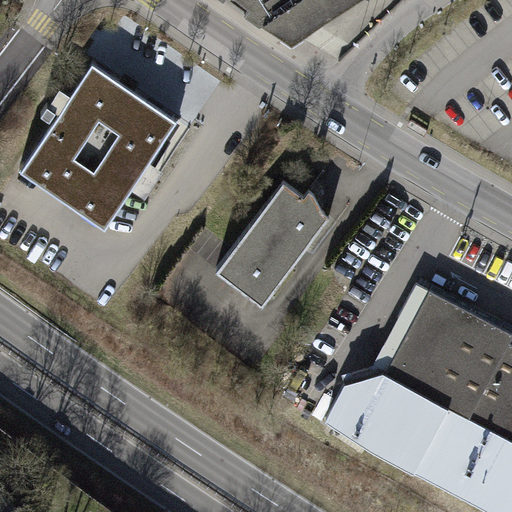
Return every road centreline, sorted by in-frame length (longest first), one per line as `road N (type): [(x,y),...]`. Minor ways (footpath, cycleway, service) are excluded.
road 1 (trunk): [(290,511),(0,314)]
road 2 (trunk): [(0,371),(203,511)]
road 3 (primary): [(328,102),(511,215)]
road 4 (primary): [(173,0),(328,102)]
road 5 (residential): [(439,0),(402,24),(328,102)]
